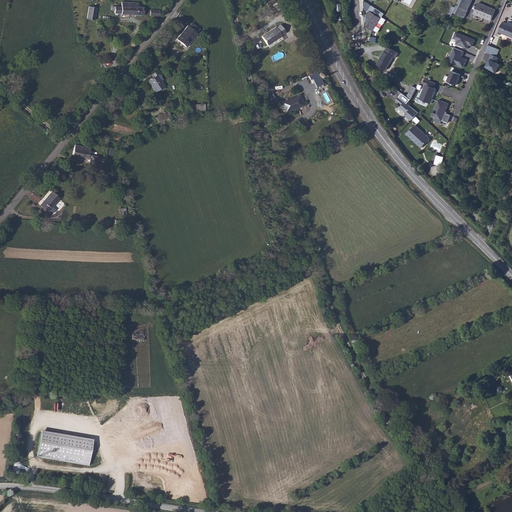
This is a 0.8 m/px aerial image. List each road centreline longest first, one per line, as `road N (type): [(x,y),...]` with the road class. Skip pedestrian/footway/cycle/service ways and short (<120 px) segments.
road 1 (track): [(446,511),(396,442),(331,317),(268,142)]
road 2 (secondary): [(307,0),(388,145),(511,274)]
road 3 (unclassified): [(180,0),(0,219)]
road 4 (unclassified): [(0,486),(197,511)]
